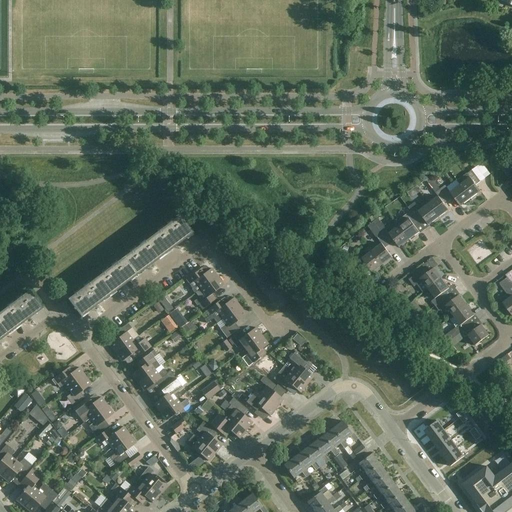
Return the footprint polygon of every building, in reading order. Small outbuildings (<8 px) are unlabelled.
[(460,185),(471,199),(481,192),(476,185),(486,178),(477,167),(457,181),(460,185)] [(435,193),(440,189),(436,184),(431,188),(435,193)] [(440,189),(449,201),(453,197),(461,207),(471,199),(460,185),(450,192),(445,186),(440,189)] [(405,197),(406,199),(407,201),(413,196),(414,197),(419,194),(416,189),(405,197)] [(449,201),(440,189),(435,193),(438,197),(428,204),(439,218),(449,211),(444,204),(449,201)] [(419,204),(424,199),(419,194),(414,199),(419,204)] [(411,211),(419,223),(424,219),(429,226),(439,218),(428,204),(420,210),(415,203),(407,208),(410,212),(411,211)] [(399,226),(409,240),(411,239),(412,240),(415,238),(415,236),(419,233),(415,226),(419,223),(411,211),(410,212),(406,215),(409,219),(399,226)] [(442,220),(450,231),(460,223),(452,212),(442,220)] [(165,255),(193,234),(180,216),(152,237),(165,255)] [(399,248),(409,240),(399,226),(396,223),(381,234),(390,245),(395,241),(399,248)] [(431,246),(438,242),(431,230),(427,232),(431,239),(428,241),(431,246)] [(368,247),(382,265),(393,258),(385,248),(390,245),(381,234),(377,237),(382,244),(376,248),(373,244),(368,247)] [(152,237),(124,258),(137,276),(165,255),(152,237)] [(364,250),(368,255),(362,259),(359,255),(354,259),(363,270),(368,267),(372,273),(382,265),(368,247),(364,250)] [(124,258),(96,279),(109,296),(137,276),(124,258)] [(201,268),(197,272),(186,280),(192,289),(195,293),(218,277),(211,268),(205,273),(201,268)] [(428,289),(442,278),(434,268),(428,273),(425,268),(409,280),(414,287),(417,285),(423,292),(428,289)] [(224,285),(218,277),(195,293),(199,298),(194,302),(197,306),(200,303),(205,309),(217,299),(213,294),(224,285)] [(449,288),(442,278),(428,289),(435,299),(431,302),(435,307),(447,298),(443,293),(449,288)] [(511,284),(507,278),(500,284),(507,294),(500,299),(506,307),(510,313),(511,315),(511,284)] [(81,317),(82,317),(109,296),(96,279),(68,299),(74,308),(73,309),(75,311),(76,310),(81,317)] [(15,330),(42,309),(43,309),(37,301),(39,300),(37,298),(36,299),(29,291),(1,312),(15,330)] [(450,302),(447,298),(435,307),(439,311),(446,306),(453,316),(467,305),(460,295),(450,302)] [(224,298),(208,310),(205,311),(209,316),(204,320),(207,323),(213,319),(217,324),(223,319),(240,307),(234,298),(227,303),(224,298)] [(460,333),(461,333),(472,325),(468,320),(475,315),(467,305),(453,316),(454,317),(451,320),(457,328),(445,337),(448,342),(460,333)] [(246,315),(240,307),(223,319),(226,324),(219,329),(227,338),(239,329),(235,323),(246,315)] [(0,312),(0,340),(15,330),(1,312),(0,312)] [(183,313),(173,320),(179,328),(188,321),(183,313)] [(178,328),(168,315),(161,321),(171,333),(178,328)] [(132,328),(128,323),(117,332),(120,336),(109,345),(116,353),(133,340),(127,332),(132,328)] [(475,329),(472,325),(461,333),(464,338),(468,336),(475,346),(489,335),(482,325),(475,329)] [(245,349),(262,336),(256,328),(245,336),(241,331),(228,341),(232,346),(234,344),(236,348),(242,344),(245,349)] [(268,345),(262,336),(245,349),(248,353),(242,358),(248,367),(266,354),(262,349),(268,345)] [(136,345),(133,340),(116,353),(122,362),(133,353),(137,358),(151,347),(145,338),(136,345)] [(226,340),(220,345),(225,352),(232,347),(226,340)] [(155,370),(154,369),(160,366),(154,358),(157,355),(154,350),(135,364),(139,369),(131,375),(138,383),(155,370)] [(295,352),(284,366),(307,385),(314,377),(303,368),(307,362),(295,352)] [(300,393),(307,385),(284,366),(273,379),(286,389),(290,384),(300,393)] [(65,384),(68,389),(85,376),(79,367),(73,372),(69,367),(51,380),(55,385),(57,384),(60,388),(65,384)] [(158,374),(155,370),(138,383),(144,391),(155,383),(159,388),(174,376),(170,371),(166,374),(163,370),(158,374)] [(92,384),(85,376),(68,389),(72,393),(67,397),(73,406),(84,397),(80,393),(92,384)] [(260,394),(276,408),(283,399),(273,391),(276,386),(264,376),(260,381),(266,386),(260,394)] [(160,413),(177,400),(171,392),(180,385),(175,378),(160,390),(165,396),(154,404),(160,413)] [(17,398),(24,391),(12,380),(5,387),(17,398)] [(207,400),(220,390),(223,388),(217,380),(214,382),(201,392),(207,400)] [(34,394),(41,404),(46,400),(38,390),(34,394)] [(270,416),(276,408),(260,394),(256,390),(249,398),(247,397),(246,398),(241,394),(238,398),(255,412),(259,407),(270,416)] [(24,394),(14,406),(22,413),(32,400),(24,394)] [(73,410),(77,415),(84,423),(90,418),(107,405),(101,397),(90,405),(86,400),(73,410)] [(229,417),(246,430),(252,422),(241,413),(246,408),(233,397),(228,403),(236,409),(229,417)] [(180,404),(177,400),(160,413),(166,421),(189,404),(186,400),(180,404)] [(107,405),(90,418),(94,423),(89,427),(96,436),(107,428),(103,422),(114,414),(107,405)] [(460,419),(465,415),(461,411),(456,414),(460,419)] [(239,438),(246,430),(229,417),(226,421),(218,415),(210,424),(224,435),(228,430),(239,438)] [(468,420),(465,415),(460,419),(463,423),(468,420)] [(174,432),(186,424),(182,419),(171,428),(174,432)] [(61,424),(58,420),(52,424),(56,430),(60,428),(61,424)] [(199,440),(215,453),(222,445),(212,436),(215,432),(203,421),(196,430),(202,435),(199,440)] [(342,421),(332,428),(342,442),(344,440),(344,441),(349,436),(354,442),(358,439),(353,433),(352,434),(342,421)] [(424,431),(431,440),(444,430),(438,421),(424,431)] [(58,436),(47,424),(42,429),(49,437),(50,435),(51,437),(50,438),(52,441),(58,436)] [(104,446),(109,443),(112,448),(130,435),(123,426),(112,435),(108,429),(95,438),(99,444),(102,443),(104,446)] [(185,427),(175,436),(183,445),(193,435),(185,427)] [(0,435),(0,445),(0,446),(12,432),(7,428),(0,436),(0,435)] [(342,442),(332,428),(322,436),(332,449),(334,448),(340,444),(344,449),(348,446),(344,441),(344,440),(342,442)] [(474,428),(469,432),(473,436),(478,432),(474,428)] [(431,440),(437,449),(451,439),(444,430),(431,440)] [(478,432),(473,436),(476,441),(481,437),(478,432)] [(136,443),(130,435),(112,448),(116,453),(109,458),(116,466),(129,457),(125,452),(136,443)] [(332,449),(322,436),(313,443),(323,456),(325,455),(331,451),(335,456),(338,453),(334,448),(332,449)] [(215,453),(199,440),(195,444),(189,439),(186,444),(192,449),(193,448),(209,462),(215,453)] [(457,448),(451,439),(437,449),(444,458),(457,448)] [(323,456),(313,443),(303,450),(313,464),(315,462),(321,458),(325,463),(329,461),(325,455),(323,456)] [(0,475),(1,476),(15,460),(11,456),(15,451),(6,444),(0,451),(0,457),(2,459),(0,461),(0,475)] [(362,444),(352,452),(357,458),(367,451),(362,444)] [(457,448),(444,458),(451,467),(464,457),(457,448)] [(313,464),(303,450),(293,458),(303,471),(305,469),(306,469),(311,465),(316,471),(319,468),(315,462),(313,464)] [(126,461),(130,467),(142,458),(138,452),(126,461)] [(366,474),(379,464),(372,454),(358,464),(364,472),(355,479),(358,483),(367,476),(366,474)] [(32,466),(30,464),(33,460),(27,455),(19,464),(15,461),(16,460),(15,460),(1,476),(9,483),(18,472),(23,476),(32,466)] [(194,466),(200,462),(195,455),(189,460),(194,466)] [(303,471),(293,458),(283,465),(294,479),(294,478),(298,484),(294,478),(302,472),(306,478),(310,475),(306,469),(305,469),(303,471)] [(465,459),(453,465),(455,469),(467,463),(465,459)] [(386,474),(379,464),(366,474),(367,476),(372,482),(363,488),(366,492),(375,485),(373,483),(386,474)] [(487,467),(463,485),(478,504),(477,505),(482,511),(505,511),(511,507),(511,464),(495,477),(487,467)] [(139,478),(143,482),(160,495),(166,487),(150,474),(153,470),(149,467),(139,478)] [(24,507),(38,490),(33,486),(41,477),(32,469),(19,484),(25,489),(16,500),(24,507)] [(347,469),(342,473),(339,476),(342,480),(350,474),(347,469)] [(380,493),(394,483),(386,474),(373,483),(375,485),(379,491),(373,495),(376,499),(382,495),(380,493)] [(160,495),(143,482),(140,486),(137,484),(132,484),(127,491),(142,504),(147,498),(153,503),(160,495)] [(108,500),(113,504),(121,511),(134,511),(136,510),(131,505),(135,500),(116,483),(111,489),(113,491),(110,494),(112,496),(108,500)] [(401,493),(394,483),(380,493),(382,495),(386,501),(380,505),(381,505),(378,508),(380,511),(383,508),(383,509),(389,505),(387,503),(401,493)] [(307,502),(314,511),(328,502),(326,500),(322,495),(328,491),(325,487),(319,491),(320,493),(307,502)] [(63,488),(52,502),(60,508),(71,494),(63,488)] [(38,490),(24,507),(30,511),(33,511),(41,502),(47,507),(57,495),(52,490),(46,497),(38,490)] [(328,502),(314,511),(334,511),(333,510),(334,510),(329,504),(335,500),(335,501),(340,497),(337,493),(326,500),(328,502)] [(395,511),(408,503),(401,493),(387,503),(389,505),(393,510),(391,511),(395,511)] [(252,494),(242,501),(250,511),(255,511),(260,509),(261,511),(266,511),(268,511),(263,505),(261,506),(252,494)] [(121,511),(113,504),(108,500),(106,499),(95,511),(121,511)] [(250,511),(242,501),(232,508),(235,511),(250,511)] [(415,511),(408,503),(395,511),(415,511)]
